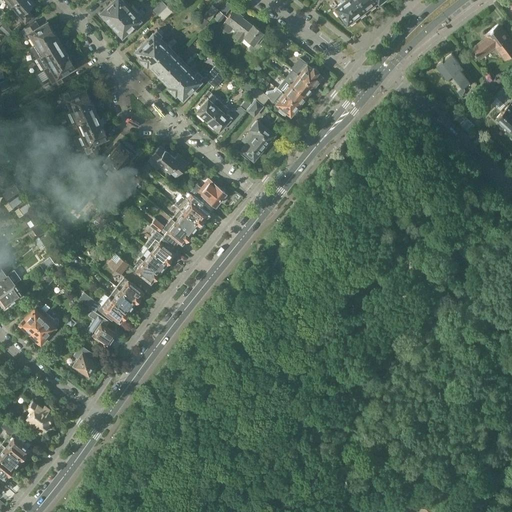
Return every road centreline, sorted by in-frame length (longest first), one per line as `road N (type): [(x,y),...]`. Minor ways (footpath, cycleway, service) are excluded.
road 1 (residential): [(268,203),(119,71),(57,0)]
road 2 (secondary): [(101,422),(268,203)]
road 3 (residential): [(385,71),(511,187)]
road 4 (residential): [(101,422),(0,336)]
road 5 (residential): [(365,77),(264,0)]
